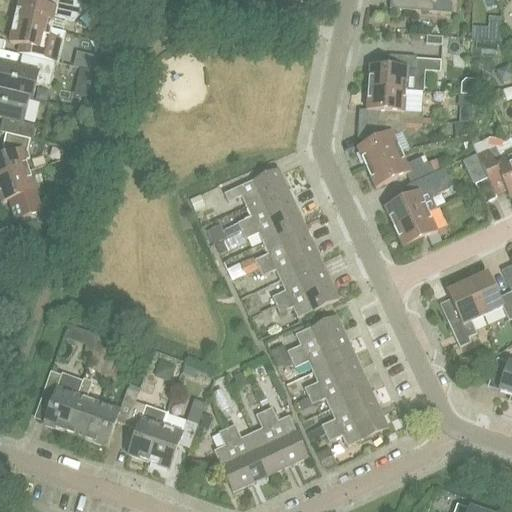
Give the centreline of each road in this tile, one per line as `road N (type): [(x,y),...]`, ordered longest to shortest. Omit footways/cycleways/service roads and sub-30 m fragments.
road 1 (residential): [(385,290),(322,143),(352,0)]
road 2 (residential): [(455,430),(432,452),(308,511)]
road 3 (residential): [(156,511),(0,453)]
road 4 (residential): [(455,430),(385,290)]
road 5 (residential): [(385,290),(511,230)]
